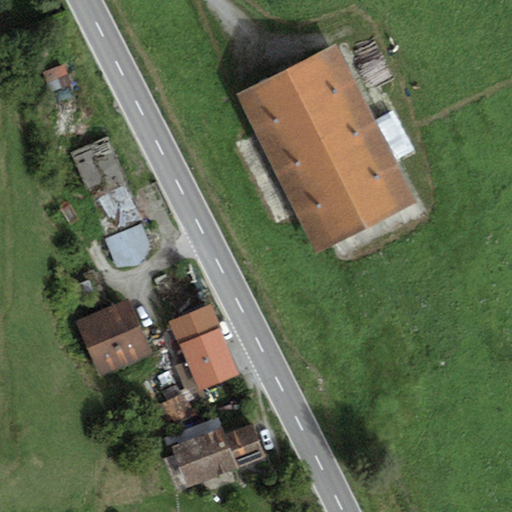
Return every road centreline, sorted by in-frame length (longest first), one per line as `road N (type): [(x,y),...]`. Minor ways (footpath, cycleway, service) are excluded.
road 1 (primary): [(83,0),(335,511)]
road 2 (track): [(298,511),(254,378),(263,364)]
